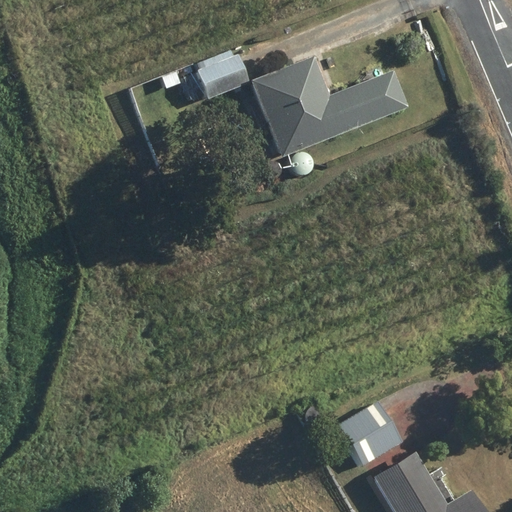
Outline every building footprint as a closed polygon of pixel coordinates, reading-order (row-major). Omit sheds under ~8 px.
[(187,76),(175,81),(186,109),(242,87),(229,53),(185,71),(187,76)] [(265,180),(267,180),(269,180),(271,179),(272,178),(274,177),(275,175),(275,174),(276,172),(276,171),(276,169),(276,167),(275,166),(274,164),(284,160),(283,161),(283,163),(282,164),(282,166),(282,168),(283,170),(283,171),(284,173),(285,174),(286,175),(288,176),(289,177),(291,178),(293,178),(294,178),(296,178),(298,178),(299,177),(301,176),(302,175),(303,174),(304,172),(305,171),(306,169),(306,167),(306,166),(306,164),(305,162),(305,161),(304,159),(303,158),(301,157),(300,156),(298,155),(297,155),(403,113),(387,73),(319,101),(304,63),(241,88),(270,161),(268,160),(267,160),(265,160),(263,161),(262,161),(260,162),(259,163),(258,165),(257,166),(256,168),(256,169),(256,171),(256,173),(257,174),(258,176),(259,177),(260,178),(262,179),(263,180),(265,180)] [(330,424),(331,421),(331,418),(330,415),(329,412),(328,410),(326,407),(323,405),(321,404),(318,403),(315,403),(312,403),(309,403),(307,404),(304,406),(302,407),(300,410),(298,412),(297,415),(297,418),(297,421),(298,424),(299,427),(300,429),(302,431),(304,433),(307,435),(310,436),(312,436),(315,436),(318,436),(321,434),(324,433),(326,431),(328,429),(329,426),(330,424)] [(370,406),(331,430),(355,469),(394,444),(370,406)] [(420,480),(406,457),(364,482),(382,511),(473,511),(462,493),(453,499),(436,471),(420,480)]
